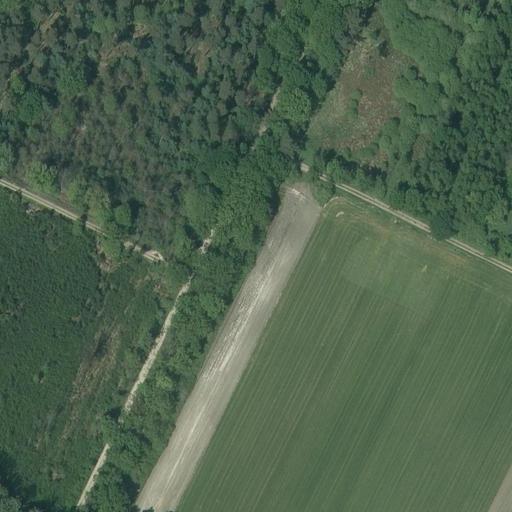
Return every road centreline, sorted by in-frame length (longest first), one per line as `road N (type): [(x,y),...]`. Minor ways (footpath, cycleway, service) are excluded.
road 1 (track): [(325,0),(77,511)]
road 2 (track): [(511,270),(296,162),(247,159)]
road 3 (track): [(0,182),(188,278)]
